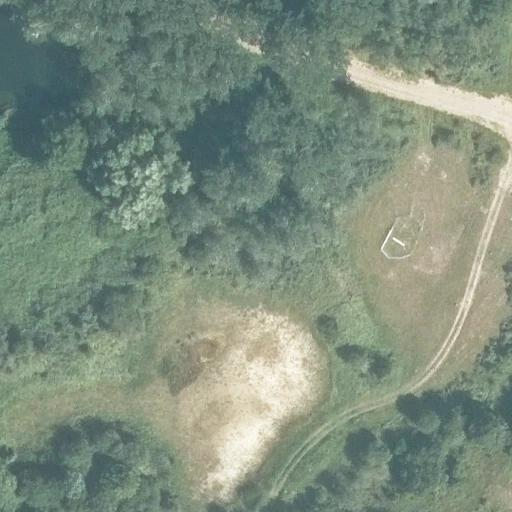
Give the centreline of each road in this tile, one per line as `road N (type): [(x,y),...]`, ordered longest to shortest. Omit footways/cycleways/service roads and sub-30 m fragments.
road 1 (track): [(274,511),(272,495),(318,430),(434,370),(461,316),(511,153)]
road 2 (track): [(511,119),(306,62),(161,0)]
